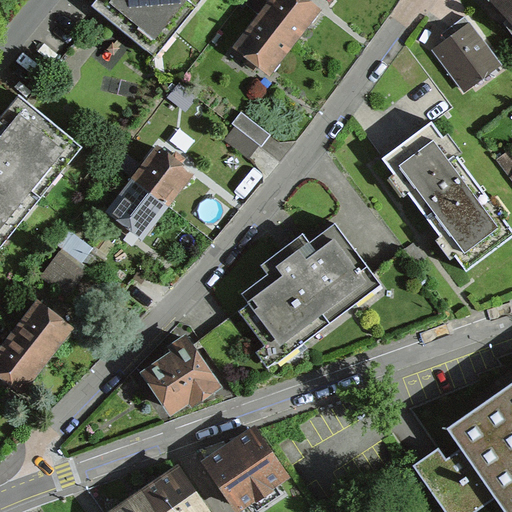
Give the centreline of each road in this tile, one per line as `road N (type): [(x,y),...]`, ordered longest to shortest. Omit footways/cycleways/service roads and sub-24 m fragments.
road 1 (residential): [(28,476),(51,440),(290,175),(424,0)]
road 2 (residential): [(28,476),(511,314)]
